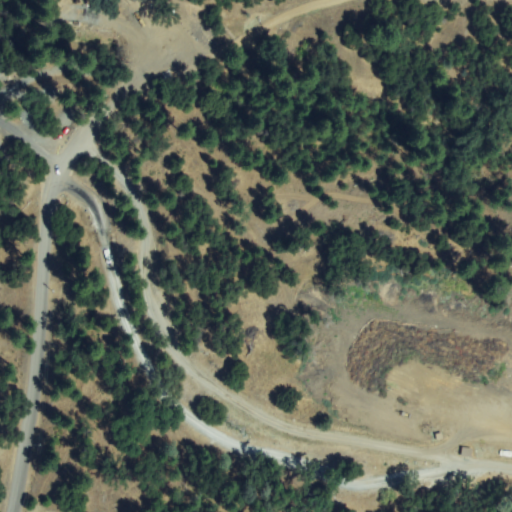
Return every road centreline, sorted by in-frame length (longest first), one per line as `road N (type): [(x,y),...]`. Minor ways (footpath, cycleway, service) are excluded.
road 1 (residential): [(13,511),(63,162),(140,89),(322,0)]
road 2 (residential): [(511,468),(300,429),(258,415),(187,367),(153,310),(140,202),(105,118)]
